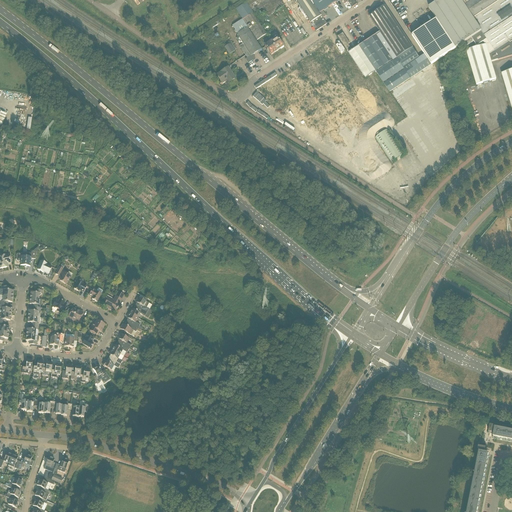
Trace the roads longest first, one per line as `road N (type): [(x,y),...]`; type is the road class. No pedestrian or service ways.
road 1 (secondary): [(333,282),(0,8)]
road 2 (secondary): [(0,22),(313,306)]
road 3 (tertiary): [(250,503),(219,485),(44,435)]
road 4 (secondary): [(511,142),(445,195),(393,270)]
road 5 (unclassified): [(233,101),(89,0)]
road 6 (unclassified): [(233,101),(253,78),(374,0)]
road 7 (secondary): [(411,303),(457,231),(511,179)]
road 8 (tertiary): [(339,357),(262,484)]
road 9 (tertiary): [(286,502),(360,384)]
road 10 (residential): [(15,349),(85,359),(97,355),(116,323)]
